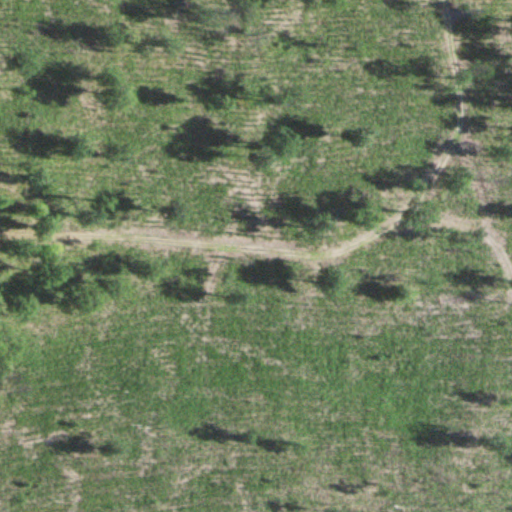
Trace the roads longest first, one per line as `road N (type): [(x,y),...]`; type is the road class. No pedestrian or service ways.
road 1 (track): [(0,231),(329,257),(418,208)]
road 2 (track): [(511,267),(503,241),(418,208),(464,118),(445,0)]
